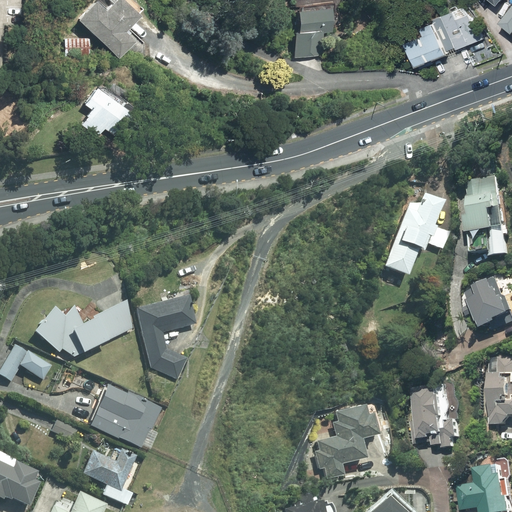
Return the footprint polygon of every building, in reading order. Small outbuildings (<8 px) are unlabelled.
[(95,0),(92,4),(89,1),(72,20),(115,59),(131,40),(122,32),(142,9),(131,0),(95,0)] [(337,6),(336,0),(292,0),(293,10),(287,10),(291,58),(317,56),(315,32),(323,32),(321,7),(337,6)] [(468,7),(445,17),(453,34),(450,36),(457,53),(485,41),(479,28),(478,28),(468,7)] [(427,36),(408,44),(417,68),(449,56),(437,23),(424,28),(427,36)] [(87,38),(61,38),(60,56),(86,57),(87,38)] [(128,117),(90,88),(77,104),(85,110),(77,122),(95,136),(100,129),(113,138),(128,117)] [(509,256),(500,179),(474,182),(476,197),(469,198),(472,216),(465,217),(470,254),(491,252),(492,258),(509,256)] [(412,202),(405,205),(378,272),(400,281),(411,252),(419,256),(424,244),(438,250),(445,234),(428,227),(438,203),(423,197),(421,202),(412,202)] [(496,323),(511,315),(511,288),(509,290),(503,275),(475,288),(480,299),(469,303),(482,332),(497,325),(496,323)] [(100,313),(78,328),(71,307),(60,317),(50,309),(29,334),(55,355),(59,350),(71,360),(130,330),(118,292),(95,299),(100,313)] [(186,296),(132,310),(148,370),(174,382),(184,360),(164,351),(159,334),(194,325),(186,296)] [(49,367),(13,345),(0,366),(0,378),(9,384),(17,369),(39,382),(49,367)] [(503,427),(509,419),(511,419),(511,357),(491,356),(487,426),(503,427)] [(417,422),(412,422),(415,446),(434,443),(435,451),(455,448),(454,439),(460,438),(458,420),(450,421),(449,416),(450,415),(451,414),(451,413),(452,413),(452,412),(452,411),(453,410),(453,409),(453,408),(453,407),(452,406),(452,405),(452,404),(451,403),(451,402),(450,402),(449,401),(448,401),(448,400),(447,400),(446,400),(445,386),(415,388),(417,422)] [(147,432),(156,410),(102,387),(84,428),(149,457),(157,437),(147,432)] [(315,452),(309,453),(315,483),(338,478),(336,467),(359,462),(356,443),(372,439),(366,406),(332,413),(335,425),(326,426),(329,439),(314,442),(315,452)] [(75,430),(55,421),(51,431),(71,440),(75,430)] [(89,454),(79,476),(104,487),(100,496),(125,507),(131,495),(119,489),(132,459),(113,451),(108,462),(89,454)] [(0,498),(4,500),(23,508),(33,483),(27,480),(30,474),(0,461),(0,498)] [(474,483),(457,485),(460,509),(479,507),(479,511),(510,511),(507,480),(501,481),(500,466),(472,469),(474,483)] [(410,511),(391,491),(386,496),(368,511),(410,511)] [(99,511),(104,503),(77,492),(70,508),(51,500),(46,511),(99,511)] [(292,508),(279,511),(319,511),(317,503),(307,505),(305,496),(290,499),(292,508)]
